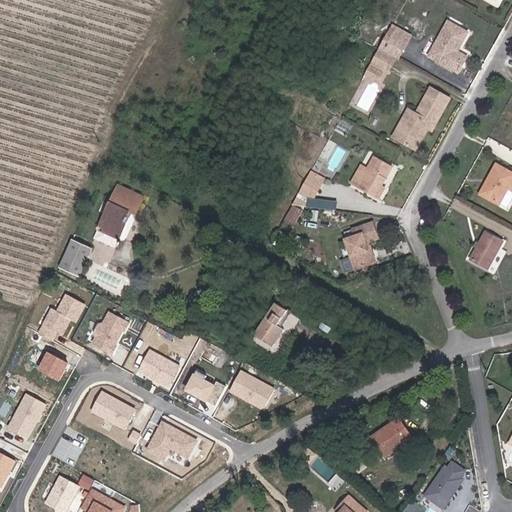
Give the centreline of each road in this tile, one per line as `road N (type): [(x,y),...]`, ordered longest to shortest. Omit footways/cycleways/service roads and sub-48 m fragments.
road 1 (residential): [(258,451),(93,372),(81,378),(16,511)]
road 2 (unclassified): [(465,348),(418,208),(511,39)]
road 3 (unclassified): [(465,348),(300,423),(258,451)]
road 4 (residential): [(507,511),(491,491),(465,348)]
